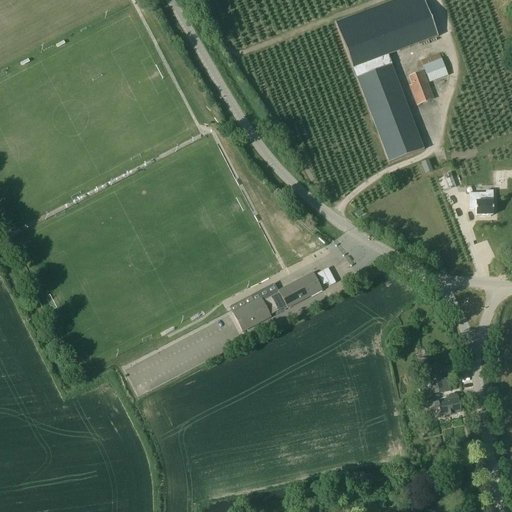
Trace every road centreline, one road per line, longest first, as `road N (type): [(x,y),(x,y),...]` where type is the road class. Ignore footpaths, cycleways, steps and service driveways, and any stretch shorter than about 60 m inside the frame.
road 1 (unclassified): [(427,276),(303,195),(256,144),(170,0)]
road 2 (unclassified): [(496,511),(475,366)]
